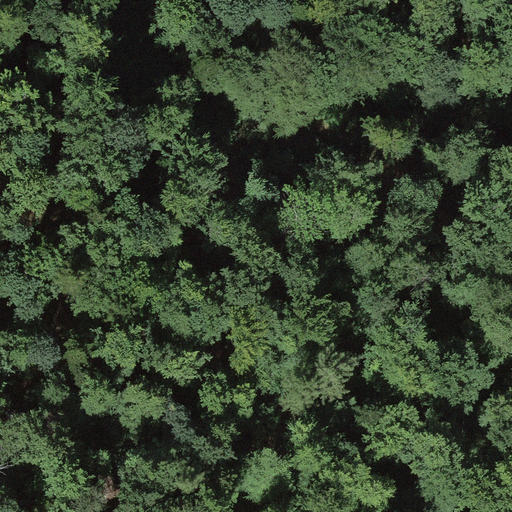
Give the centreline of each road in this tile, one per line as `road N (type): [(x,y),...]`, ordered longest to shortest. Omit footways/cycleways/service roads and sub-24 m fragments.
road 1 (track): [(511,321),(440,233),(168,14),(134,0)]
road 2 (track): [(390,511),(233,363),(171,329),(81,317),(0,326)]
